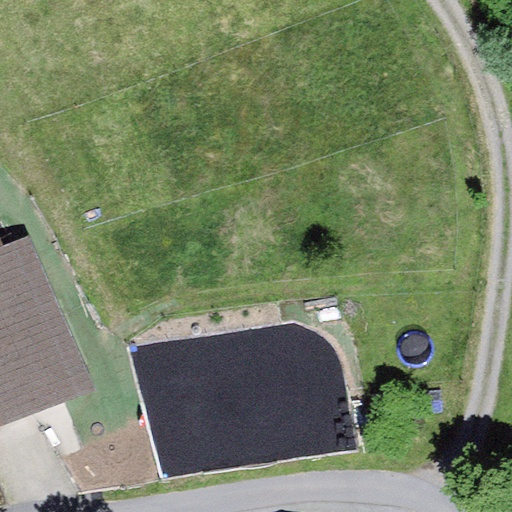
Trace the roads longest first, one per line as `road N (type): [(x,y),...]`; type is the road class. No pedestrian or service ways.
road 1 (unclassified): [(156,511),(337,489),(378,491),(438,511)]
road 2 (track): [(511,288),(475,417),(425,506)]
road 3 (track): [(447,0),(478,42),(508,109),(511,161)]
